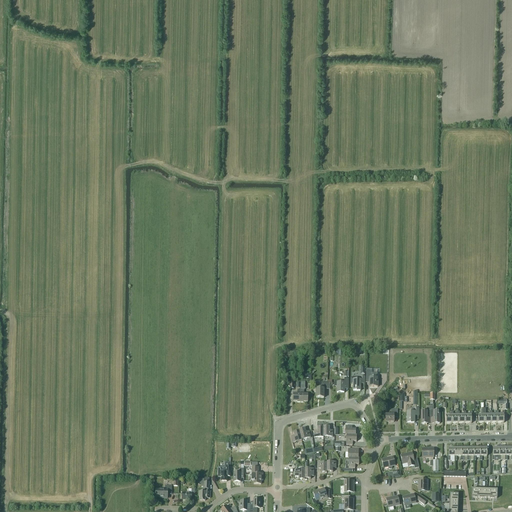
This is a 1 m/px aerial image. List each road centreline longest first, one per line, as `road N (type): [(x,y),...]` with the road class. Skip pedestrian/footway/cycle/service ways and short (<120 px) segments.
road 1 (residential): [(277,489),(281,422),(353,403),(381,439)]
road 2 (residential): [(381,439),(510,436)]
